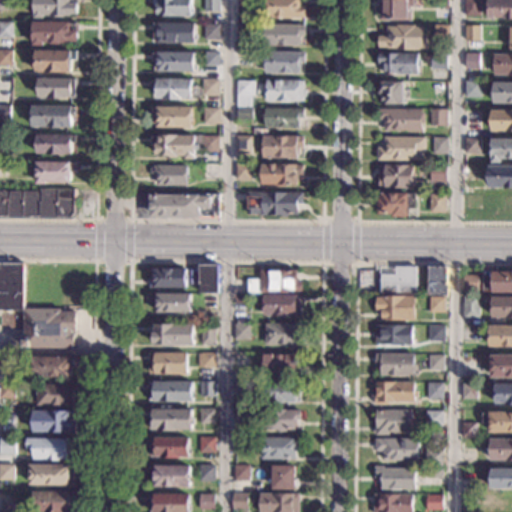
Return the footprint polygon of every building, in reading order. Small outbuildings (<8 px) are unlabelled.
[(13,0),(13,10),(0,10),(0,0),(13,0)] [(76,0),(76,15),(62,16),(62,18),(49,17),(49,16),(43,15),(43,19),(33,18),(33,0),(76,0)] [(193,0),(193,7),(195,7),(195,12),(193,12),(193,17),(156,17),(156,5),(153,5),(153,0),(193,0)] [(220,0),(220,12),(204,12),(204,0),(220,0)] [(253,0),(253,14),(236,14),(236,0),(253,0)] [(300,0),(300,6),(304,6),(304,19),(266,19),(266,0),(300,0)] [(413,0),(413,7),(409,7),(409,21),(377,21),(377,0),(413,0)] [(448,0),(448,9),(433,9),(433,0),(448,0)] [(480,0),(480,17),(465,17),(465,0),(480,0)] [(511,0),(511,20),(506,20),(506,18),(495,18),(495,20),(487,19),(487,13),(485,13),(485,7),(487,7),(487,0),(511,0)] [(77,42),(70,42),(70,44),(62,44),(62,45),(50,45),(50,44),(43,43),(43,47),(31,47),(31,21),(77,22),(77,42)] [(12,38),(0,38),(0,22),(13,22),(12,38)] [(195,44),(156,44),(156,40),(153,40),(153,23),(195,24),(195,44)] [(219,41),(203,41),(204,25),(220,25),(219,41)] [(252,41),(236,41),(236,25),(250,25),(252,25),(252,41)] [(306,35),(300,35),(300,46),(264,46),(264,25),(306,25),(306,35)] [(449,42),(433,41),(433,25),(449,25),(449,42)] [(415,28),(423,28),(422,34),(427,34),(427,50),(415,50),(415,51),(395,51),(395,49),(378,49),(378,36),(385,36),(385,27),(396,27),(396,26),(415,26),(415,28)] [(480,42),(464,41),(464,26),(480,26),(480,42)] [(11,66),(0,66),(0,50),(11,51),(11,66)] [(76,60),(70,60),(70,73),(34,73),(34,68),(31,68),(31,60),(34,60),(35,50),(76,51),(76,60)] [(195,72),(156,72),(156,68),(153,68),(153,52),(195,52),(195,72)] [(305,63),(300,63),(300,72),(299,71),(299,74),(264,74),(264,52),(306,53),(305,63)] [(219,67),(204,67),(204,53),(219,53),(219,67)] [(449,69),(432,69),(433,53),(449,53),(449,69)] [(418,61),(421,61),(421,66),(418,66),(418,75),(382,75),(382,65),(378,65),(378,54),(418,55),(418,61)] [(480,70),(464,70),(464,54),(480,54),(480,70)] [(511,76),(493,76),(493,54),(511,54),(511,76)] [(76,99),(66,99),(66,100),(46,100),(46,98),(37,98),(37,94),(35,94),(35,89),(38,89),(38,78),(69,79),(69,78),(77,78),(76,99)] [(192,90),(194,90),(194,96),(192,96),(192,100),(182,100),(182,101),(162,101),(163,100),(155,100),(155,95),(151,95),(152,79),(192,80),(192,90)] [(217,96),(202,96),(202,80),(217,80),(217,96)] [(303,102),(266,102),(266,80),(304,81),(303,102)] [(252,96),(236,96),(236,81),(252,81),(252,96)] [(447,98),(431,98),(432,81),(447,81),(447,98)] [(403,105),(382,105),(382,98),(384,98),(384,94),(377,94),(377,88),(379,88),(379,82),(403,82),(403,105)] [(481,98),(464,98),(465,82),(481,82),(481,98)] [(511,104),(493,104),(493,96),(490,96),(490,89),(493,89),(493,83),(511,83),(511,104)] [(9,121),(0,121),(0,105),(10,105),(9,121)] [(75,118),(71,118),(71,127),(32,127),(32,106),(76,107),(75,118)] [(192,118),(195,118),(195,123),(192,123),(192,129),(155,128),(155,122),(151,122),(151,108),(192,109),(192,118)] [(219,125),(203,124),(203,108),(220,108),(219,125)] [(252,120),(236,120),(236,108),(252,108),(252,120)] [(304,119),(299,119),(299,129),(263,128),(264,109),(304,109),(304,119)] [(422,113),(424,113),(424,125),(422,125),(422,132),(383,132),(384,121),(377,120),(378,109),(422,109),(422,113)] [(446,127),(430,127),(430,110),(446,110),(446,127)] [(511,132),(506,132),(490,132),(490,124),(488,124),(488,118),(491,118),(491,110),(511,110),(511,132)] [(9,148),(0,148),(0,133),(9,133),(9,148)] [(75,143),(72,143),(71,155),(66,155),(66,157),(46,156),(46,154),(37,154),(37,135),(76,135),(75,143)] [(194,144),(197,144),(197,152),(194,152),(194,161),(184,161),(184,157),(177,157),(177,159),(156,159),(156,156),(150,156),(151,135),(194,136),(194,144)] [(304,147),(298,147),(298,159),(261,159),(262,135),(304,135),(304,147)] [(218,153),(203,153),(203,137),(218,137),(218,153)] [(251,154),(236,154),(236,137),(251,137),(251,154)] [(425,150),(421,150),(421,162),(376,161),(376,147),(383,147),(383,137),(425,138),(425,150)] [(447,154),(432,154),(432,138),(447,138),(447,154)] [(480,154),(464,154),(464,138),(481,139),(480,154)] [(511,160),(501,160),(501,164),(490,164),(490,153),(489,153),(489,145),(491,145),(491,139),(511,139),(511,160)] [(10,179),(0,178),(0,162),(10,162),(10,179)] [(77,174),(71,174),(71,183),(45,183),(45,185),(36,185),(37,163),(67,163),(68,162),(77,162),(77,174)] [(219,180),(201,180),(201,163),(219,164),(219,180)] [(287,165),(304,165),(303,176),(298,176),(297,186),(261,186),(261,165),(275,165),(275,164),(287,164),(287,165)] [(251,180),(235,180),(235,165),(251,165),(251,180)] [(187,174),(191,174),(191,181),(187,181),(187,187),(155,187),(155,177),(153,177),(150,175),(150,169),(153,166),(187,167),(187,174)] [(413,190),(383,189),(383,187),(377,187),(378,166),(414,166),(413,190)] [(446,166),(446,182),(429,182),(430,166),(446,166)] [(511,189),(487,189),(487,184),(485,184),(485,175),(488,175),(488,167),(511,167),(511,189)] [(75,214),(71,218),(0,216),(0,190),(40,191),(40,189),(75,190),(75,214)] [(305,205),(297,205),(297,215),(288,215),(288,218),(267,218),(267,215),(247,214),(247,192),(305,192),(305,205)] [(219,217),(200,217),(200,219),(150,218),(150,194),(182,194),(182,193),(219,194),(219,217)] [(415,210),(408,210),(408,218),(391,218),(391,214),(378,214),(378,194),(415,195),(415,210)] [(445,213),(430,213),(430,195),(445,195),(445,213)] [(49,306),(23,305),(23,310),(0,310),(0,263),(49,264),(49,306)] [(92,264),(92,287),(80,287),(80,284),(75,284),(75,287),(69,287),(69,283),(64,283),(64,287),(53,287),(53,264),(92,264)] [(218,294),(199,294),(199,284),(199,271),(199,265),(218,265),(218,294)] [(186,288),(150,288),(150,281),(153,281),(153,267),(186,268),(186,288)] [(447,295),(428,295),(428,267),(447,268),(447,295)] [(415,293),(380,293),(380,275),(395,275),(395,268),(416,268),(415,293)] [(296,281),(301,282),(301,291),(288,291),(288,294),(247,294),(247,279),(259,279),(259,270),(296,270),(296,281)] [(491,292),(481,292),(482,270),(492,270),(491,292)] [(199,284),(191,284),(191,271),(199,271),(199,284)] [(511,293),(493,293),(493,271),(511,271),(511,293)] [(478,291),(463,290),(463,276),(478,276),(478,291)] [(190,293),(189,313),(156,313),(156,303),(150,303),(150,295),(155,295),(155,292),(190,293)] [(301,315),(263,315),(263,294),(301,295),(301,315)] [(217,310),(201,310),(202,295),(216,295),(217,310)] [(250,305),(234,305),(234,296),(250,296),(250,305)] [(415,321),(381,321),(381,313),(376,313),(376,298),(381,298),(381,296),(415,296),(415,321)] [(479,319),(463,319),(463,296),(479,296),(479,319)] [(511,317),(492,317),(492,297),(511,297),(511,317)] [(445,313),(429,313),(429,298),(445,298),(445,313)] [(60,312),(76,312),(74,349),(23,348),(24,309),(60,309),(60,312)] [(194,346),(174,346),(174,347),(163,347),(163,345),(154,345),(154,336),(149,336),(149,324),(194,325),(194,346)] [(301,342),(303,342),(302,348),(289,348),(289,345),(266,345),(266,324),(301,325),(301,342)] [(215,345),(201,345),(201,325),(216,325),(215,345)] [(249,341),(234,340),(234,325),(249,325),(249,341)] [(413,346),(375,345),(375,325),(413,326),(413,346)] [(444,342),(429,342),(428,326),(444,326),(444,342)] [(480,342),(462,341),(462,326),(480,326),(480,342)] [(511,347),(489,347),(489,326),(511,326),(511,347)] [(187,375),(148,374),(149,353),(187,354),(187,375)] [(216,354),(216,368),(201,368),(201,366),(198,366),(198,354),(202,354),(202,353),(216,354)] [(301,365),(296,365),(296,375),(263,374),(263,354),(301,355),(301,365)] [(414,376),(381,376),(381,366),(376,366),(376,354),(414,354),(414,376)] [(511,377),(491,377),(491,355),(497,355),(511,355),(511,377)] [(444,371),(429,371),(429,356),(444,356),(444,371)] [(71,359),(76,359),(76,367),(71,367),(71,378),(33,377),(33,357),(71,357),(71,359)] [(0,358),(15,358),(15,374),(0,374),(0,358)] [(193,382),(193,402),(149,401),(150,381),(193,382)] [(249,396),(234,396),(234,381),(235,381),(249,382),(249,396)] [(300,396),(295,396),(295,403),(262,403),(262,381),(300,382),(300,396)] [(215,397),(200,397),(200,382),(215,382),(215,397)] [(0,383),(14,384),(14,399),(0,399),(0,383)] [(415,402),(389,402),(389,405),(374,405),(375,396),(376,396),(376,383),(415,383),(415,402)] [(443,400),(427,400),(427,383),(443,383),(443,400)] [(477,399),(462,399),(462,383),(477,383),(477,399)] [(511,405),(506,405),(506,404),(495,404),(495,384),(511,384),(511,405)] [(76,395),(70,395),(70,407),(36,406),(36,385),(76,385),(76,395)] [(192,431),(178,430),(177,432),(158,432),(158,430),(149,430),(150,409),(192,410),(192,431)] [(215,410),(215,425),(200,425),(200,409),(215,410)] [(249,430),(233,430),(233,410),(249,410),(249,430)] [(300,419),(295,419),(295,430),(286,430),(286,432),(273,432),(273,429),(261,429),(261,421),(263,421),(263,410),(300,411),(300,419)] [(75,431),(69,431),(69,433),(32,432),(32,411),(76,412),(75,431)] [(411,433),(389,433),(389,436),(376,435),(376,411),(412,411),(411,433)] [(443,427),(425,426),(426,411),(443,411),(443,427)] [(511,433),(489,433),(489,423),(482,423),(482,413),(511,413),(511,433)] [(477,438),(461,438),(461,423),(477,423),(477,438)] [(215,437),(215,453),(199,453),(200,437),(215,437)] [(300,451),(295,451),(295,460),(260,459),(261,437),(300,438),(300,451)] [(189,457),(180,457),(179,459),(161,459),(161,458),(150,457),(150,438),(189,438),(189,457)] [(249,438),(249,453),(232,453),(233,438),(249,438)] [(15,455),(0,455),(0,439),(15,439),(15,455)] [(75,450),(69,450),(69,459),(60,459),(60,461),(47,461),(47,459),(32,459),(33,450),(27,449),(27,439),(75,439),(75,450)] [(418,462),(382,461),(382,452),(375,452),(375,439),(418,439),(418,462)] [(511,461),(490,461),(490,453),(483,453),(483,440),(511,440),(511,461)] [(442,466),(425,466),(425,450),(443,451),(442,466)] [(14,481),(0,480),(0,465),(14,465),(14,481)] [(76,486),(29,485),(29,465),(76,465),(76,486)] [(215,481),(198,481),(199,465),(215,465),(215,481)] [(190,488),(154,487),(154,476),(150,475),(150,466),(190,466),(190,488)] [(249,482),(234,482),(234,466),(249,466),(249,482)] [(295,490),(273,490),(273,466),(295,467),(295,490)] [(383,468),(416,469),(415,490),(381,490),(381,478),(376,478),(376,467),(383,467),(383,468)] [(443,468),(443,479),(426,478),(427,468),(443,468)] [(511,489),(490,489),(491,469),(511,469),(511,489)] [(74,511),(33,511),(33,492),(74,492),(74,511)] [(190,511),(154,511),(154,504),(149,504),(149,494),(190,495),(190,511)] [(214,495),(214,510),(199,510),(199,494),(214,495)] [(248,510),(232,510),(232,494),(236,494),(248,494),(248,510)] [(299,511),(260,511),(260,494),(299,494),(299,511)] [(413,495),(413,511),(373,511),(374,494),(413,495)] [(443,511),(426,511),(426,496),(443,496),(443,511)] [(511,511),(487,511),(487,506),(488,506),(488,496),(511,496),(511,511)]
